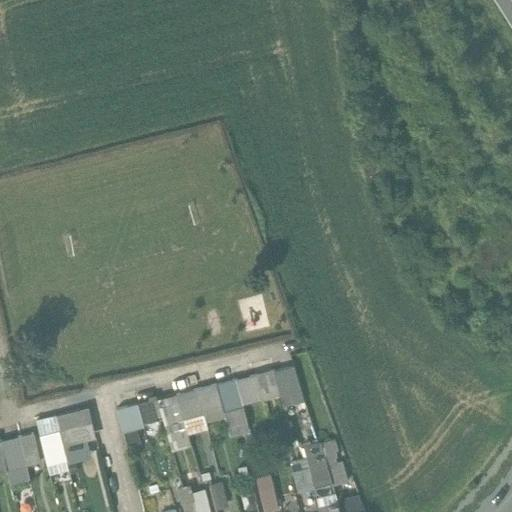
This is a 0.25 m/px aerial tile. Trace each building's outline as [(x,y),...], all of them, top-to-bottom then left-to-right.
[(294,367),(274,372),(280,396),(281,399),(303,394),(294,367)] [(274,372),(255,377),(261,400),(280,396),(274,372)] [(255,377),(236,381),(243,404),(261,400),(255,377)] [(236,381),(217,385),(223,410),(223,411),(243,406),(236,381)] [(217,385),(197,390),(203,415),(223,410),(217,385)] [(197,390),(176,395),(184,420),(203,415),(197,390)] [(176,395),(157,400),(172,450),(191,445),(184,420),(176,395)] [(152,401),(138,405),(138,406),(143,425),(158,421),(152,401)] [(144,427),(138,406),(128,408),(134,429),(144,427)] [(128,408),(117,411),(123,434),(134,431),(134,429),(128,408)] [(80,409),(56,416),(61,435),(64,446),(88,440),(80,409)] [(34,434),(19,437),(26,467),(40,464),(34,434)] [(351,511),(332,434),(317,437),(339,504),(341,511),(351,511)] [(61,435),(41,439),(47,465),(67,460),(64,446),(61,435)] [(19,437),(0,441),(0,444),(7,471),(10,485),(29,481),(26,467),(19,437)] [(275,472),(259,475),(266,510),(282,507),(275,472)]
